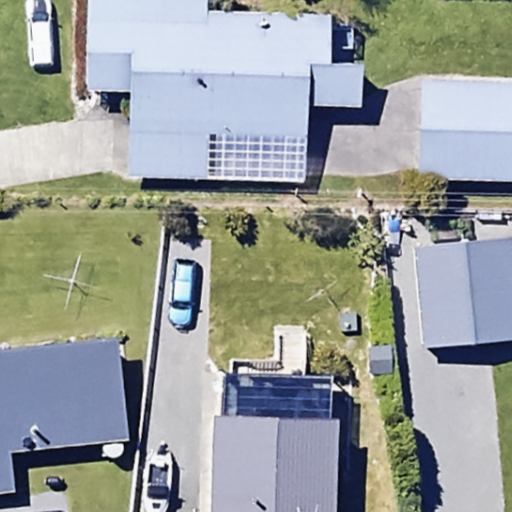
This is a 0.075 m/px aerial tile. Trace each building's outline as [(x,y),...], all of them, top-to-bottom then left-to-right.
[(222,0),(80,0),(81,78),(112,78),(113,161),(298,159),(297,95),(351,94),(350,0),(232,0),(223,0),(222,0)] [(511,58),(409,63),(412,163),(511,159),(511,58)] [(502,243),(404,246),(408,345),(505,341),(502,243)] [(102,429),(97,333),(0,338),(0,474),(8,474),(6,434),(102,429)] [(323,511),(324,408),(203,407),(201,511),(323,511)]
